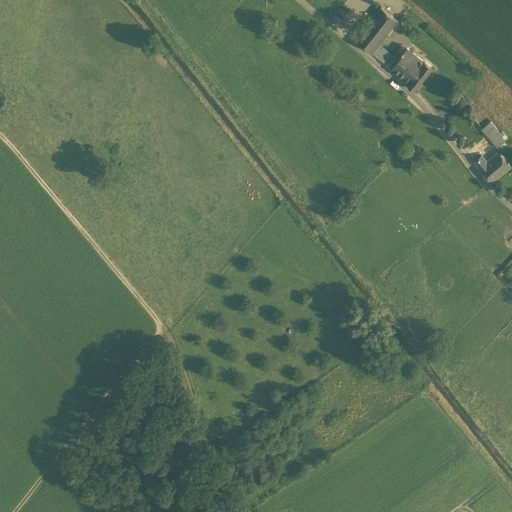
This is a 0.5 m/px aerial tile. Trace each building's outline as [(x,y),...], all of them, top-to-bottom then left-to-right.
[(382,6),(356,38),(372,51),(379,42),(398,19),(382,6)] [(399,58),(379,42),(372,51),(392,67),(399,58)] [(424,61),(407,47),(399,58),(392,67),(409,81),(424,61)] [(409,81),(408,82),(415,88),(432,67),(425,61),(424,61),(409,81)] [(501,132),(491,120),(482,128),(498,147),(509,137),(503,130),(501,132)] [(511,166),(511,165),(499,150),(487,159),(483,154),(476,159),(495,181),(511,166)]
